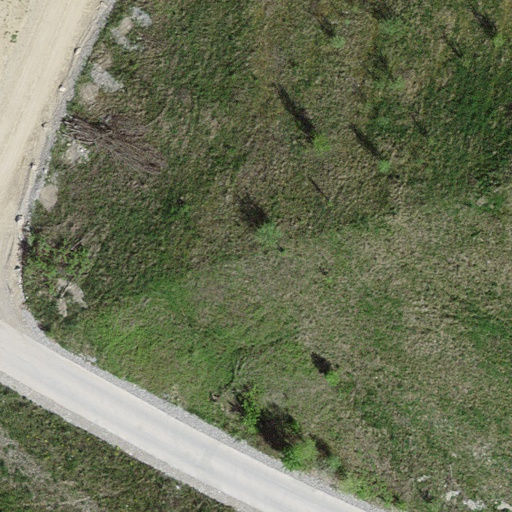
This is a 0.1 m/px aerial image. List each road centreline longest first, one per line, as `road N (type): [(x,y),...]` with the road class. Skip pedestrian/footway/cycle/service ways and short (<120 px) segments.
road 1 (track): [(0,413),(170,511)]
road 2 (track): [(0,139),(74,0)]
